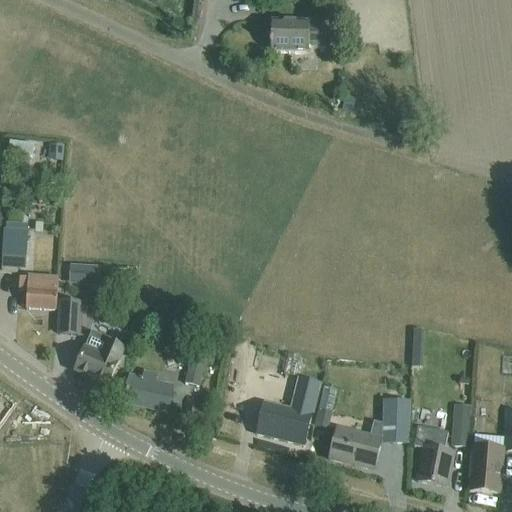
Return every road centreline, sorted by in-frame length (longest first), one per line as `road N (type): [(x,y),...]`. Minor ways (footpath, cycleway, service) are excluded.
road 1 (unclassified): [(47,0),(280,106),(403,145)]
road 2 (tertiary): [(309,511),(110,433)]
road 3 (tertiary): [(110,433),(0,354)]
